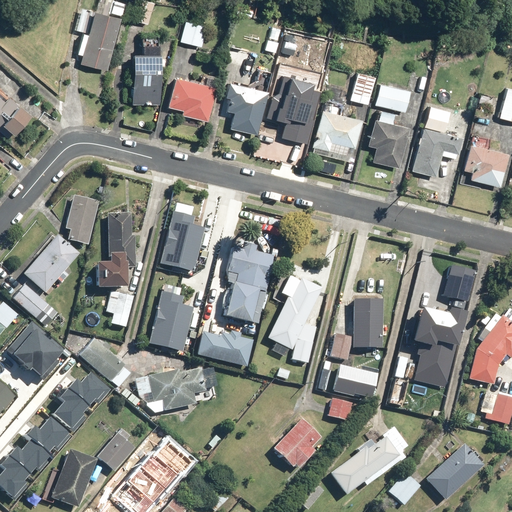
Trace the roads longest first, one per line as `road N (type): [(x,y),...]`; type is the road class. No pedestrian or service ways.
road 1 (residential): [(0,224),(70,139),(511,247)]
road 2 (unknown): [(157,161),(123,341),(126,358),(146,371)]
